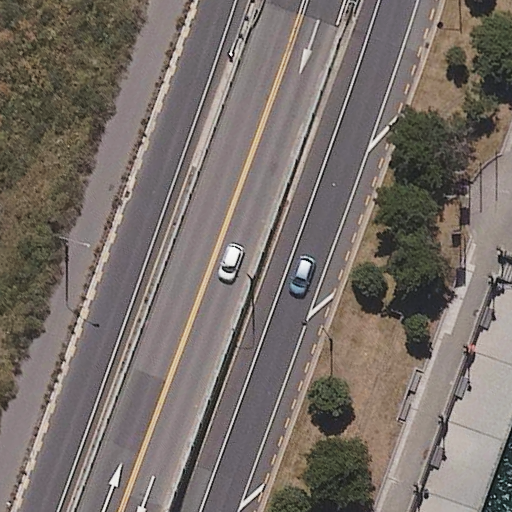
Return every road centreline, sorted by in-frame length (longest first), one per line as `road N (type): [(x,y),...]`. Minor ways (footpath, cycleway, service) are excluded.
road 1 (secondary): [(400,0),(217,511)]
road 2 (secondary): [(306,0),(123,511)]
road 3 (secondary): [(41,511),(217,0)]
